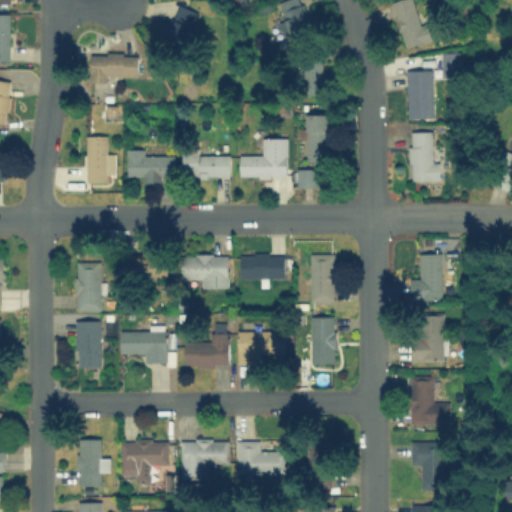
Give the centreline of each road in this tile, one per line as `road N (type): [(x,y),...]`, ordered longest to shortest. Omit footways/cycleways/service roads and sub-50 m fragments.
road 1 (residential): [(370,511),(368,90),(343,0)]
road 2 (residential): [(40,511),(39,165),(50,0)]
road 3 (residential): [(0,219),(511,214)]
road 4 (residential): [(40,398),(370,399)]
